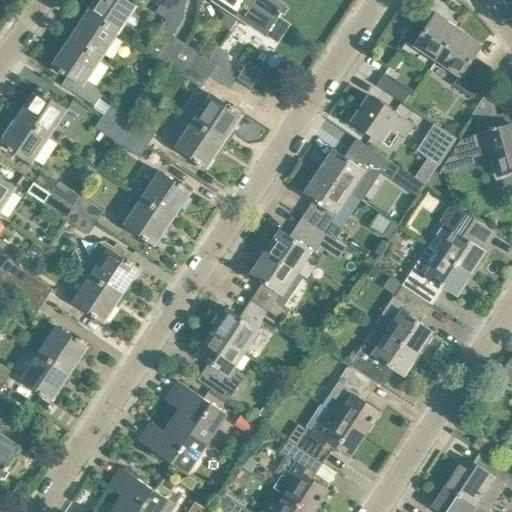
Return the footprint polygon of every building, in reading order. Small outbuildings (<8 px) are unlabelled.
[(97,0),(89,13),(119,33),(136,6),(127,0),(97,0)] [(239,17),(250,0),(212,0),(217,3),(224,16),(219,23),(231,31),(240,18),(239,17)] [(286,5),(278,0),(250,0),(239,17),(240,18),(278,43),(291,24),(280,17),(282,13),(281,12),(286,5)] [(119,33),(89,13),(71,39),(101,59),(119,33)] [(438,61),(459,30),(436,14),(428,26),(421,21),(407,40),(438,61)] [(158,56),(172,34),(174,35),(178,27),(166,19),(161,27),(146,49),(158,56)] [(483,46),(459,30),(438,61),(459,75),(453,85),(474,98),(483,85),(493,68),(475,57),(483,46)] [(184,42),(174,35),(172,34),(158,56),(170,64),(184,42)] [(101,59),(71,39),(54,66),(61,71),(60,72),(64,74),(65,73),(68,75),(62,85),(95,107),(102,95),(87,81),(101,59)] [(180,71),(188,60),(194,49),(184,42),(170,64),(175,68),(170,78),(177,82),(180,71)] [(218,47),(210,60),(194,49),(188,60),(210,75),(209,76),(230,89),(238,77),(235,76),(228,54),(218,47)] [(210,75),(188,60),(180,71),(203,86),(209,76),(210,75)] [(249,62),(238,78),(252,88),(263,72),(249,62)] [(411,93),(401,86),(384,75),(377,85),(404,103),(411,93)] [(490,88),(483,97),(470,117),(477,121),(481,134),(462,139),(439,174),(440,174),(442,171),(456,167),(473,162),(472,158),(492,152),(499,175),(511,172),(511,171),(511,122),(509,112),(497,115),(490,88)] [(67,108),(50,96),(46,94),(45,95),(38,90),(21,115),(50,135),(67,108)] [(212,95),(202,111),(195,121),(225,141),(243,115),(235,110),(236,109),(232,106),(231,107),(212,95)] [(413,124),(387,107),(371,95),(353,122),(372,135),(366,144),(377,151),(391,130),(395,133),(397,130),(405,135),(413,124)] [(111,103),(103,115),(126,130),(134,118),(111,103)] [(50,135),(21,115),(2,143),(9,148),(9,149),(13,152),(14,150),(33,162),(50,135)] [(126,130),(103,115),(96,127),(118,141),(126,130)] [(155,132),(134,118),(126,130),(147,144),(155,132)] [(207,168),(225,141),(195,121),(177,146),(196,159),(195,161),(199,164),(200,163),(207,168)] [(457,137),(456,136),(435,122),(417,149),(439,164),(457,137)] [(147,144),(126,130),(118,141),(139,156),(147,144)] [(400,167),(389,160),(376,151),(359,141),(348,159),(334,150),(320,172),(351,192),(362,200),(381,171),(392,179),(400,167)] [(184,186),(180,183),(160,170),(142,198),(173,218),(191,192),(184,187),(184,186)] [(351,192),(320,172),(305,194),(316,201),(306,217),(304,216),(302,218),(336,240),(344,228),(332,221),(351,192)] [(0,175),(0,210),(16,186),(0,175)] [(415,177),(407,189),(418,196),(426,184),(415,177)] [(60,181),(52,192),(74,207),(82,195),(60,181)] [(74,207),(52,192),(44,204),(67,219),(74,207)] [(156,245),(173,218),(142,198),(135,193),(128,205),(135,209),(125,223),(145,236),(143,239),(147,241),(148,240),(156,245)] [(104,210),(82,195),(74,207),(96,221),(104,210)] [(489,227),(473,216),(453,203),(440,222),(443,224),(441,228),(453,235),(441,253),(472,274),(475,275),(476,274),(475,274),(482,264),(480,262),(487,252),(477,245),(488,229),(489,227)] [(96,221),(74,207),(67,219),(88,233),(96,221)] [(346,247),(336,240),(302,218),(301,220),(303,221),(293,237),(281,230),(266,252),(298,272),(308,257),(315,262),(324,249),(338,259),(346,247)] [(105,241),(100,242),(89,258),(91,263),(97,268),(92,275),(122,295),(140,269),(132,264),(133,263),(129,260),(128,261),(113,251),(115,248),(105,241)] [(458,296),(472,274),(441,253),(430,245),(403,285),(432,305),(444,287),(458,296)] [(298,272),(266,252),(252,274),(265,283),(254,300),(283,319),(291,307),(280,300),(298,272)] [(9,258),(1,270),(22,285),(31,273),(9,258)] [(22,285),(1,270),(0,271),(0,286),(15,296),(22,285)] [(52,287),(31,273),(22,285),(44,299),(52,287)] [(104,322),(122,295),(92,275),(75,301),(94,313),(92,316),(96,318),(97,317),(104,322)] [(44,299),(22,285),(15,296),(36,311),(44,299)] [(421,323),(432,305),(403,285),(376,325),(388,333),(419,354),(434,332),(421,323)] [(276,331),(283,319),(254,300),(253,301),(252,300),(250,302),(252,303),(242,318),(228,309),(213,331),(246,353),(265,324),(276,331)] [(81,341),(77,338),(57,325),(39,352),(71,373),(88,347),(81,342),(81,341)] [(246,353),(213,331),(198,354),(211,363),(201,378),(200,377),(199,380),(230,400),(242,382),(231,374),(246,353)] [(405,376),(419,354),(388,333),(373,355),(362,348),(350,365),(372,380),(380,385),(392,367),(405,376)] [(53,400),(71,373),(39,352),(22,378),(42,391),(40,393),(45,396),(46,395),(53,400)] [(511,383),(511,358),(501,376),(511,383)] [(12,372),(0,364),(0,380),(5,384),(12,372)] [(360,398),(372,380),(350,365),(338,383),(324,405),(340,416),(365,433),(372,422),(373,423),(376,418),(375,418),(379,411),(360,398)] [(228,414),(197,393),(180,382),(168,400),(181,410),(174,421),(208,444),(228,414)] [(293,387),(288,395),(297,401),(302,392),(293,387)] [(351,454),(365,433),(340,416),(324,405),(307,431),(299,426),(290,439),(320,459),(331,441),(351,454)] [(3,416),(0,420),(0,476),(1,478),(6,470),(7,471),(10,467),(8,466),(21,448),(18,446),(21,442),(25,442),(22,426),(18,426),(3,416)] [(208,444),(174,421),(166,432),(153,423),(140,441),(188,473),(208,444)] [(480,435),(473,446),(481,451),(495,460),(502,449),(480,435)] [(308,476),(320,459),(290,439),(281,453),(288,458),(278,473),(283,476),(275,487),(289,497),(311,511),(312,511),(320,501),(321,502),(324,497),(323,497),(327,490),(328,491),(329,490),(308,476)] [(511,470),(495,460),(481,451),(473,463),(475,464),(471,472),(461,465),(460,466),(462,468),(449,488),(485,511),(487,511),(507,483),(511,486),(511,470)] [(171,511),(177,505),(139,479),(123,468),(110,487),(124,496),(116,507),(124,511),(171,511)] [(184,479),(181,482),(193,490),(199,482),(190,477),(184,479)] [(485,511),(449,488),(437,507),(434,505),(433,507),(440,511),(485,511)] [(311,511),(289,497),(281,509),(270,501),(262,511),(248,511),(243,508),(240,511),(311,511)]
